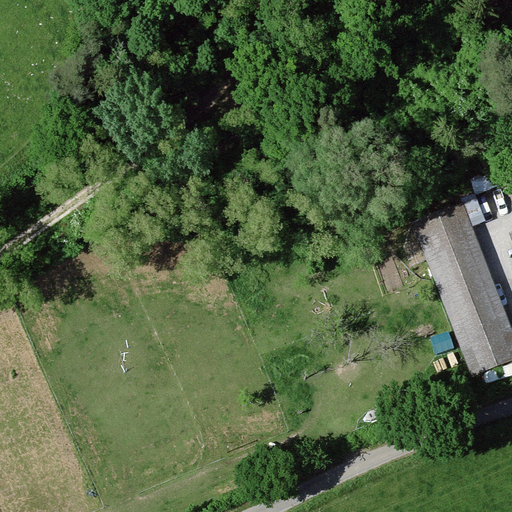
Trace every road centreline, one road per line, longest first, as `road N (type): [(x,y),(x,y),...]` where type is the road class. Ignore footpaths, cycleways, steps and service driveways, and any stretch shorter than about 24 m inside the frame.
road 1 (track): [(367,0),(198,87),(0,250)]
road 2 (unclassified): [(511,405),(334,475),(265,511)]
